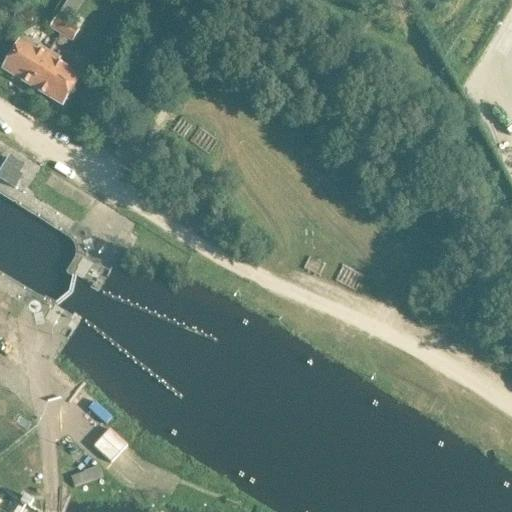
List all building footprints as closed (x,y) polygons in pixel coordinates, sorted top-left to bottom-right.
[(0,0),(0,16),(10,0),(14,0),(18,3),(20,0),(0,0)] [(60,34),(61,34),(72,41),(78,32),(70,27),(84,3),(79,0),(67,0),(56,19),(51,28),(60,34)] [(26,11),(15,17),(14,29),(25,35),(36,29),(36,18),(26,11)] [(4,71),(33,89),(52,57),(48,54),(40,49),(38,53),(21,43),(19,46),(15,43),(17,40),(0,29),(0,63),(1,62),(7,66),(4,71)] [(52,57),(33,89),(62,107),(79,78),(56,64),(58,60),(52,57)] [(10,159),(0,175),(0,180),(14,189),(21,178),(18,176),(23,167),(10,159)] [(71,478),(75,488),(104,478),(100,467),(71,478)]
